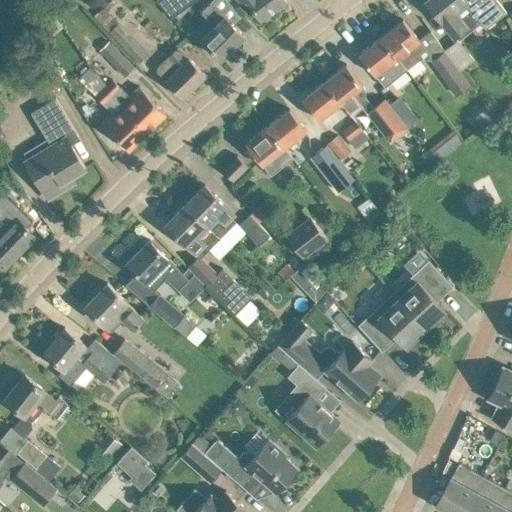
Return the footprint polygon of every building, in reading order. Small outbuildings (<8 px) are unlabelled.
[(114,0),(110,0),(94,16),(139,61),(148,52),(107,11),(117,2),(114,0)] [(158,0),(171,17),(185,7),(180,0),(158,0)] [(244,35),(233,24),(242,15),(234,7),(230,3),(226,0),(213,0),(201,12),(215,25),(202,38),(221,58),(224,55),(227,57),(236,47),(234,45),(244,35)] [(238,0),(241,3),(243,0),(245,0),(260,20),(286,0),(226,0),(230,3),(232,1),(234,4),(237,0),(238,0)] [(425,0),(438,16),(442,20),(452,33),(475,15),(485,29),(506,12),(496,0),(465,0),(464,0),(425,0)] [(403,19),(381,36),(397,57),(407,68),(422,56),(420,53),(426,48),(418,39),(415,34),(403,19)] [(381,36),(359,53),(371,69),(375,74),(384,86),(407,68),(397,57),(381,36)] [(457,38),(445,49),(461,69),(474,59),(457,38)] [(109,40),(100,49),(125,75),(134,66),(109,40)] [(205,74),(191,59),(189,57),(188,57),(178,46),(167,56),(158,65),(156,70),(182,97),(205,74)] [(430,59),(455,95),(471,84),(445,49),(430,59)] [(346,63),(324,81),(340,101),(351,115),(352,114),(352,113),(361,106),(362,107),(366,113),(371,109),(373,107),(373,106),(364,96),(365,91),(364,88),(362,84),(358,79),(346,63)] [(147,131),(165,112),(139,86),(129,96),(111,78),(104,84),(105,85),(103,86),(147,131)] [(324,81),(302,98),(314,114),(318,119),(340,101),(324,81)] [(128,149),(147,131),(103,86),(95,94),(113,112),(102,122),(128,149)] [(25,160),(47,197),(74,181),(70,175),(85,166),(71,144),(80,138),(55,97),(31,111),(51,145),(25,160)] [(373,107),(371,109),(387,128),(382,131),(381,132),(390,143),(408,129),(407,127),(399,118),(389,104),(384,98),(373,106),(373,107)] [(289,108),(267,125),(284,146),(306,129),(289,108)] [(368,136),(353,117),(351,119),(353,121),(342,130),(356,148),(363,142),(367,148),(373,143),(368,136)] [(293,157),(284,146),(267,125),(245,143),(271,175),(293,157)] [(328,142),(341,158),(350,150),(337,134),(328,142)] [(310,155),(337,190),(353,178),(326,143),(310,155)] [(237,155),(222,169),(232,180),(247,165),(237,155)] [(225,203),(219,198),(205,184),(185,204),(219,238),(229,227),(225,223),(234,214),(224,204),(225,203)] [(369,197),(358,205),(365,215),(376,206),(369,197)] [(209,248),(219,238),(185,204),(165,223),(185,243),(195,253),(204,244),(209,248)] [(0,243),(14,258),(36,236),(21,222),(16,216),(15,217),(7,209),(0,215),(0,243)] [(250,214),(239,225),(257,242),(267,231),(250,214)] [(310,215),(285,234),(303,258),(306,255),(324,241),(328,238),(310,215)] [(149,239),(127,262),(137,272),(141,276),(145,280),(154,288),(165,277),(170,282),(177,290),(178,289),(189,279),(195,273),(188,266),(182,272),(168,258),(164,253),(149,239)] [(0,272),(14,258),(0,243),(0,272)] [(199,256),(188,266),(195,273),(206,284),(218,296),(235,313),(236,312),(243,305),(252,296),(223,267),(220,269),(217,273),(200,257),(199,256)] [(393,291),(426,326),(444,309),(436,300),(452,285),(428,259),(393,291)] [(303,262),(291,274),(307,290),(319,278),(303,262)] [(126,301),(121,296),(107,282),(85,305),(103,323),(104,323),(111,330),(122,320),(133,331),(144,319),(126,301)] [(426,326),(393,291),(357,324),(382,350),(398,335),(406,344),(426,326)] [(149,303),(187,335),(196,324),(158,292),(149,303)] [(300,342),(305,337),(312,328),(302,319),(279,345),(298,361),(308,349),(300,342)] [(121,360),(110,351),(94,338),(87,346),(64,326),(44,351),(63,367),(58,373),(69,383),(84,365),(103,381),(121,360)] [(167,372),(125,337),(113,352),(168,396),(179,382),(167,372)] [(361,395),(363,397),(372,386),(370,384),(373,381),(370,379),(377,371),(369,364),(373,358),(353,340),(348,346),(346,344),(339,352),(327,343),(320,351),(317,347),(311,354),(326,367),(324,369),(358,398),(361,395)] [(300,403),(286,419),(316,445),(339,419),(315,398),(326,386),(298,362),(287,375),(296,383),(288,393),(300,403)] [(499,402),(492,418),(511,428),(511,370),(503,366),(501,369),(497,370),(494,378),(496,381),(488,397),(499,402)] [(44,389),(40,386),(25,373),(5,398),(31,420),(35,417),(42,409),(43,406),(50,412),(50,411),(52,413),(61,403),(44,389)] [(504,433),(495,428),(489,440),(498,444),(504,433)] [(108,432),(96,445),(109,456),(113,452),(115,453),(123,443),(108,432)] [(192,441),(204,451),(222,468),(253,495),(265,481),(272,487),(279,479),(282,482),(297,466),(284,455),(285,453),(269,438),(257,451),(251,450),(246,450),(241,452),(238,456),(217,437),(211,443),(199,433),(192,441)] [(61,465),(28,438),(17,451),(36,467),(35,467),(49,479),(61,465)] [(204,451),(192,441),(180,455),(210,482),(222,468),(204,451)] [(131,444),(116,461),(132,475),(129,478),(141,488),(156,471),(145,462),(148,459),(131,444)] [(57,487),(24,460),(16,471),(0,458),(0,485),(3,481),(2,480),(5,475),(10,479),(43,505),(57,487)] [(450,510),(454,511),(460,511),(482,474),(458,461),(436,502),(439,504),(438,506),(450,511),(450,510)] [(490,511),(505,486),(482,474),(460,511),(490,511)] [(511,511),(511,490),(505,486),(490,511),(511,511)] [(192,511),(244,511),(248,509),(226,489),(218,498),(210,491),(192,511)]
